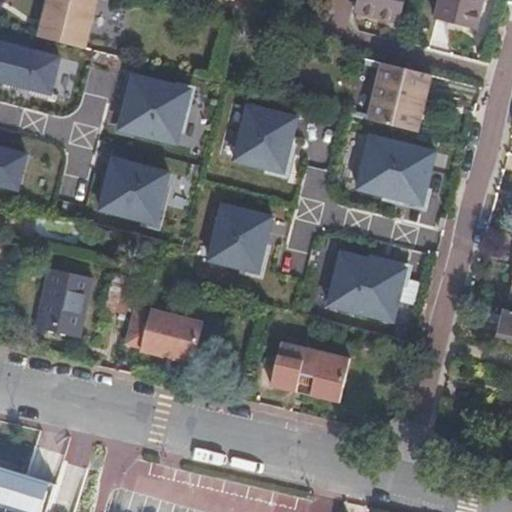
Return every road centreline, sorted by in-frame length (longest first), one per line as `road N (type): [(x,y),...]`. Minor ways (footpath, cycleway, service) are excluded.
road 1 (residential): [(403,480),(511,66)]
road 2 (residential): [(0,382),(403,480)]
